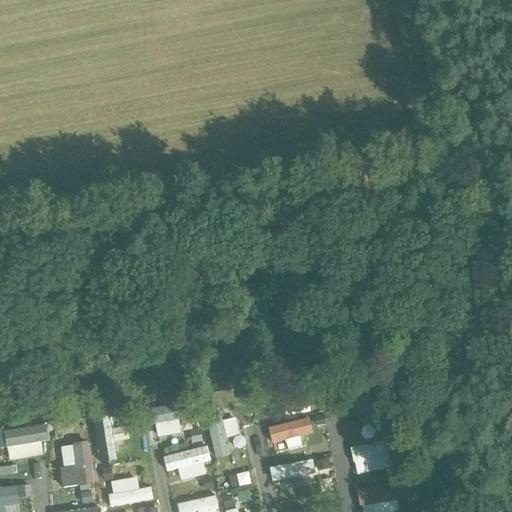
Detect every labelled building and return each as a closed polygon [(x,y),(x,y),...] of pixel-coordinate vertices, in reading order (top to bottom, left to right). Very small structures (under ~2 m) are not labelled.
[(306,385),(272,390),(274,403),(284,401),(287,416),(311,412),(306,385)] [(224,406),(240,400),(235,386),(219,392),(224,406)] [(158,439),(181,434),(179,421),(197,417),(194,402),(151,410),(154,426),(156,425),(158,439)] [(220,408),(204,412),(215,459),(231,455),(227,440),(240,437),(235,419),(223,421),(220,408)] [(306,422),(269,432),(272,444),(309,433),(306,422)] [(84,423),(69,425),(75,470),(91,467),(84,423)] [(140,426),(124,426),(124,458),(140,458),(140,426)] [(46,427),(4,433),(6,449),(16,447),(49,442),(46,427)] [(395,440),(352,449),(355,464),(398,455),(395,440)] [(210,461),(207,449),(163,459),(166,471),(185,467),(187,477),(206,473),(204,462),(210,461)] [(312,461),(270,470),(273,483),(315,475),(312,461)] [(366,468),(353,472),(356,484),(369,481),(366,468)] [(251,469),(238,471),(240,485),(253,483),(251,469)] [(114,497),(108,498),(110,509),(152,501),(150,489),(139,491),(136,479),(111,484),(114,497)] [(401,485),(357,493),(360,508),(404,501),(401,485)] [(217,511),(218,511),(221,510),(218,496),(176,507),(177,511),(217,511)] [(283,511),(318,511),(316,502),(283,508),(283,511)]
